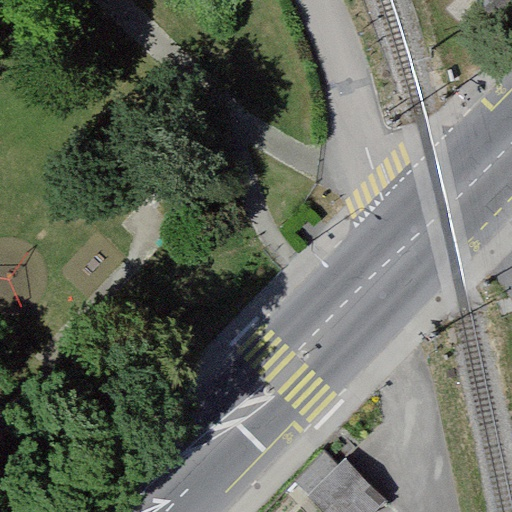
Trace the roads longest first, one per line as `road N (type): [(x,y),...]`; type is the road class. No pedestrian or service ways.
road 1 (secondary): [(410,248),(148,511)]
road 2 (residential): [(410,248),(325,0)]
road 3 (secondary): [(511,147),(410,248)]
